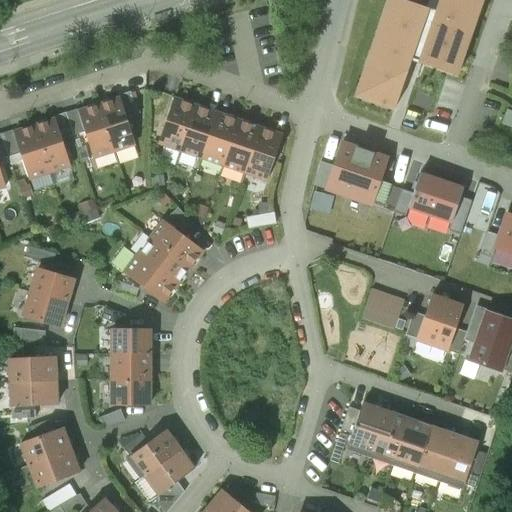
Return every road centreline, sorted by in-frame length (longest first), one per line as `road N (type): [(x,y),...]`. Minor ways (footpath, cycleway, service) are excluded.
road 1 (residential): [(0,101),(171,60),(314,111)]
road 2 (residential): [(453,162),(503,0)]
road 3 (residential): [(314,111),(453,162)]
road 4 (residential): [(296,256),(295,191),(314,111)]
road 5 (residential): [(319,371),(454,407)]
road 6 (residential): [(296,256),(226,279),(181,323)]
road 7 (residential): [(0,40),(125,0)]
